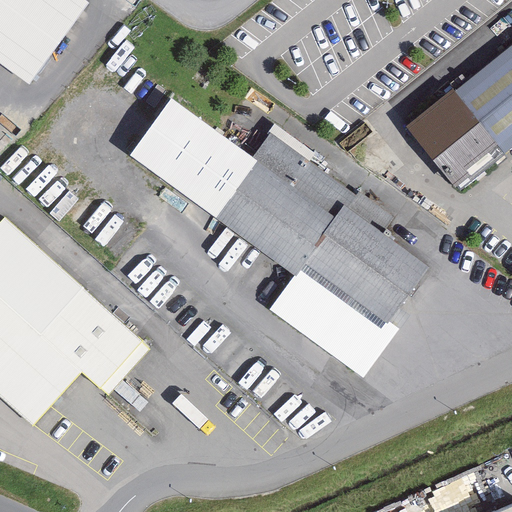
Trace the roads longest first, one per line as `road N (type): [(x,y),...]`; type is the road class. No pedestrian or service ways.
road 1 (residential): [(511,368),(293,468),(249,480),(151,484),(121,511)]
road 2 (unknown): [(511,19),(393,118),(389,135),(395,156),(417,179),(511,220)]
road 3 (unknown): [(511,360),(426,276)]
